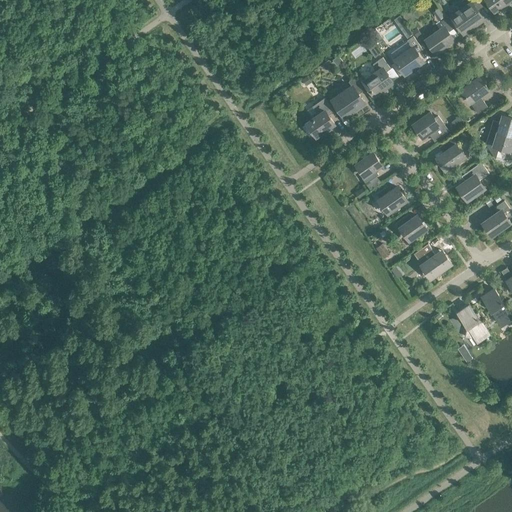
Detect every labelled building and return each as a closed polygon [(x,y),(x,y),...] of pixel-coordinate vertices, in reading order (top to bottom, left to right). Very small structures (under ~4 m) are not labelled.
[(463,0),(458,4),(461,9),(452,16),(464,32),(481,20),(479,17),(481,15),(478,10),(483,6),(479,0),(463,0)] [(487,0),(495,10),(501,6),(502,4),(505,2),(507,2),(509,0),(487,0)] [(398,13),(393,17),(396,22),(402,18),(398,13)] [(453,28),(446,18),(441,21),(444,26),(426,39),(427,41),(426,42),(431,48),(432,47),(435,52),(454,39),(448,31),(453,28)] [(416,27),(412,30),(417,37),(420,34),(421,34),(416,27)] [(376,42),(382,38),(375,28),(370,33),(376,42)] [(412,48),(407,51),(405,48),(400,48),(392,53),(396,59),(395,59),(405,73),(423,61),(417,53),(422,49),(413,36),(407,40),(412,48)] [(343,60),(339,54),(332,59),(335,63),(337,64),(343,60)] [(391,69),(383,57),(373,64),(378,71),(364,80),(374,95),(393,82),(386,72),(391,69)] [(308,76),(303,79),(306,85),(311,81),(308,76)] [(358,94),(360,93),(364,90),(355,77),(349,81),(352,86),(333,100),(345,116),(364,102),(358,94)] [(475,107),(474,108),(478,113),(488,107),(484,101),(483,101),(479,96),(488,89),(479,77),(461,90),(470,102),(471,101),(475,107)] [(334,111),(325,98),(312,106),(318,115),(307,122),(317,136),(334,123),(328,115),(334,111)] [(435,118),(430,112),(414,124),(423,137),(429,133),(435,141),(449,131),(448,131),(446,132),(441,124),(443,123),(438,116),(435,118)] [(459,115),(451,121),(456,128),(464,122),(459,115)] [(492,124),(486,144),(496,158),(495,157),(498,146),(510,149),(510,148),(511,149),(511,118),(503,116),(501,124),(499,126),(492,124)] [(453,146),(452,145),(449,140),(443,145),(447,150),(437,157),(446,170),(465,157),(456,144),(453,146)] [(381,165),(373,152),(356,164),(365,176),(362,178),(366,183),(378,175),(376,169),(381,165)] [(489,173),(481,162),(467,172),(471,177),(458,187),(467,200),(484,188),(479,180),(489,173)] [(363,187),(355,192),(358,197),(366,191),(363,187)] [(389,192),(385,187),(376,194),(380,199),(379,199),(380,200),(378,201),(383,208),(384,206),(388,212),(406,199),(397,187),(389,192)] [(510,208),(504,200),(495,207),(498,212),(483,222),(492,235),(510,222),(504,213),(510,208)] [(417,215),(410,220),(406,215),(396,223),(400,228),(401,227),(410,239),(426,228),(417,215)] [(432,249),(428,243),(414,253),(418,259),(431,278),(451,264),(445,255),(443,257),(439,252),(435,255),(432,249)] [(399,271),(396,266),(391,269),(394,274),(399,271)] [(501,324),(511,317),(511,315),(494,289),(483,296),(501,324)] [(459,313),(467,325),(465,337),(477,339),(478,340),(489,333),(470,305),(459,313)] [(473,358),(464,345),(457,349),(466,363),(473,358)]
